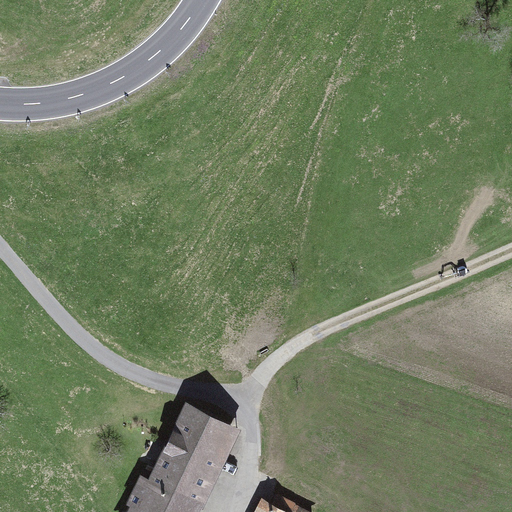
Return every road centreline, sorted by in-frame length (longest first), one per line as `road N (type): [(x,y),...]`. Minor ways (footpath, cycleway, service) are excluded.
road 1 (track): [(511,252),(292,350),(240,396),(138,377),(87,343),(0,254)]
road 2 (tertiary): [(0,103),(25,107),(98,92),(147,64),(200,0)]
